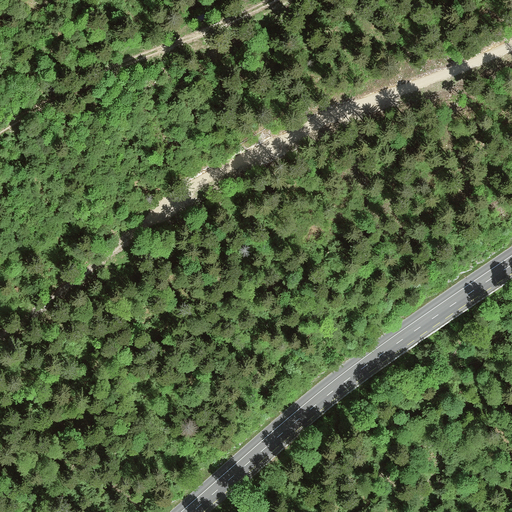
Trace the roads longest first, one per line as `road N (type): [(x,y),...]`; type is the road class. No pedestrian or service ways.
road 1 (track): [(0,333),(220,175),(352,98),(511,37)]
road 2 (primary): [(190,511),(311,406),(511,262)]
road 3 (track): [(0,130),(271,0)]
